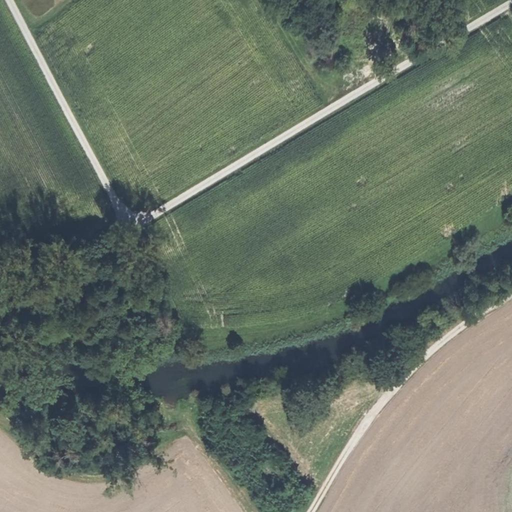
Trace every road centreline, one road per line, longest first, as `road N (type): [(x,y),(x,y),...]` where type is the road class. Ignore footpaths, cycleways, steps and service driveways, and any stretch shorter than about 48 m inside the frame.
road 1 (track): [(511,294),(433,346),(377,407),(307,511)]
road 2 (track): [(127,223),(0,281)]
